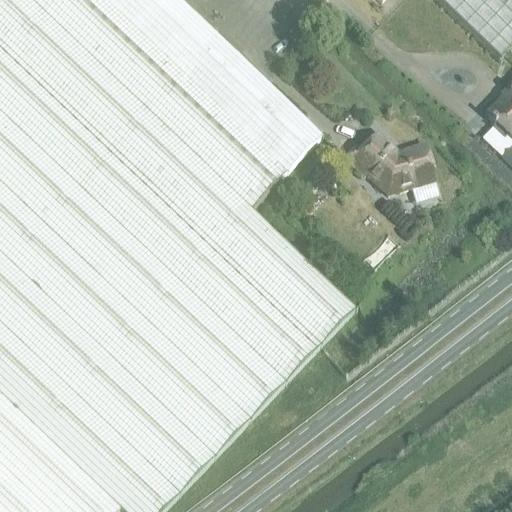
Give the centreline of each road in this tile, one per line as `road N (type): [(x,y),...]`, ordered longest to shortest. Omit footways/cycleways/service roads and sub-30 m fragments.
road 1 (primary): [(511,277),(208,511)]
road 2 (primary): [(248,511),(511,308)]
